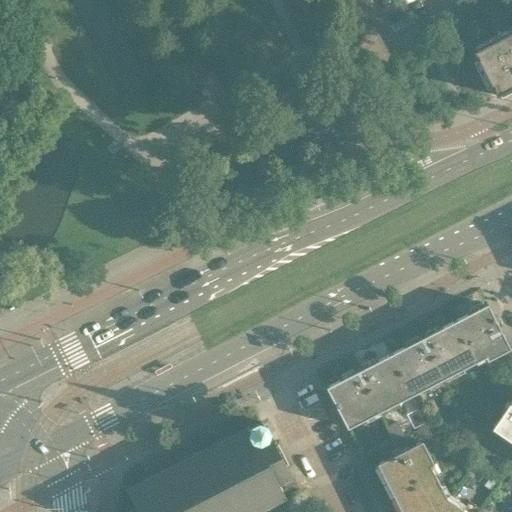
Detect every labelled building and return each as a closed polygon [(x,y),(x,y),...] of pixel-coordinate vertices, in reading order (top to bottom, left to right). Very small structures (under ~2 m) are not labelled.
[(511,25),(496,34),(511,65),(511,25)] [(511,89),(511,65),(496,34),(474,45),(476,49),(473,51),(495,95),(499,93),(500,96),(511,89)] [(285,94),(305,83),(300,74),(281,85),(285,94)] [(510,348),(487,304),(454,321),(475,362),(485,357),(486,360),(510,348)] [(454,321),(418,339),(390,354),(411,394),(475,362),(454,321)] [(390,354),(354,372),(326,387),(347,428),(411,394),(390,354)] [(511,398),(491,428),(511,442),(511,398)] [(263,511),(269,509),(268,507),(284,499),(285,501),(286,500),(279,485),(290,479),(291,481),(293,480),(268,431),(266,432),(261,421),(249,428),(247,424),(246,425),(247,427),(231,435),(230,433),(211,443),(212,445),(197,453),(196,451),(176,461),(177,463),(162,471),(161,469),(159,469),(160,471),(145,479),(144,477),(142,478),(143,480),(127,488),(126,486),(125,487),(135,507),(127,511),(126,509),(124,510),(125,511),(263,511)] [(397,421),(388,426),(395,441),(404,436),(397,421)] [(376,463),(378,466),(401,511),(466,511),(446,498),(429,466),(433,464),(421,440),(376,463)]
